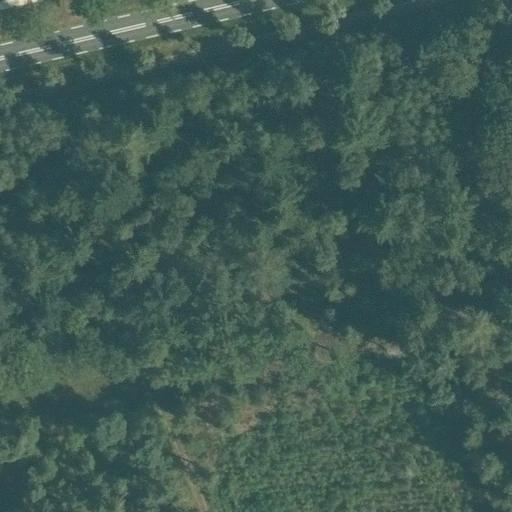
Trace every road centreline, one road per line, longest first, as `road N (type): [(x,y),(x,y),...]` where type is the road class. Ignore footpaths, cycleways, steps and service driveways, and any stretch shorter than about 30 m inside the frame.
road 1 (track): [(511,226),(125,318),(201,511)]
road 2 (primary): [(0,59),(254,0)]
road 3 (track): [(511,192),(442,0)]
